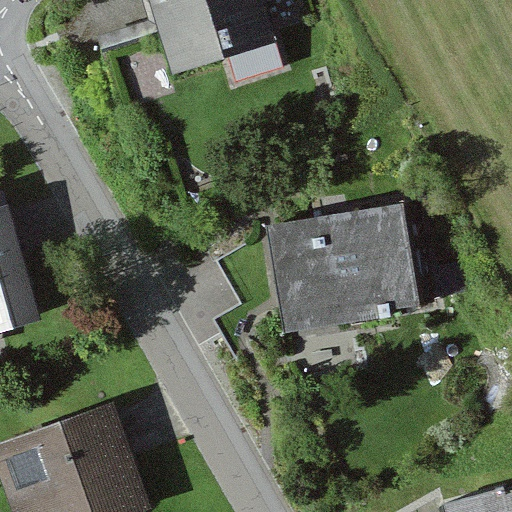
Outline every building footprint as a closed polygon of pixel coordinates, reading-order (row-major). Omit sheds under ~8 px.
[(154,0),(174,67),(274,39),(262,0),(154,0)] [(12,193),(0,196),(0,326),(47,313),(12,193)] [(416,282),(402,199),(268,222),(286,327),(377,311),(373,289),(416,282)] [(0,436),(0,459),(17,511),(113,511),(151,499),(117,398),(0,436)] [(442,511),(511,511),(511,491),(443,511),(442,511)]
